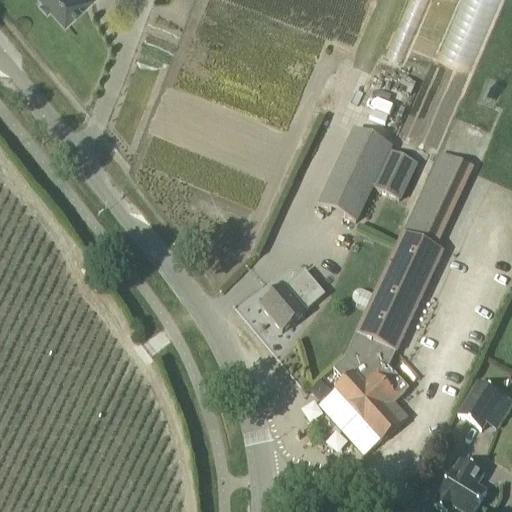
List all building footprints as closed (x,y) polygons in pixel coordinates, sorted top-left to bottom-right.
[(50,7),(64,23),(89,0),(42,0),(43,1),(44,0),(49,6),(48,7),(49,8),(50,7)] [(457,0),(435,58),(469,71),(495,0),(457,0)] [(372,192),(390,155),(392,150),(353,132),(317,209),(356,227),(372,192)] [(417,168),(390,155),(372,192),(400,205),(417,168)] [(397,357),(443,256),(435,252),(473,171),(440,156),(352,346),(368,365),(352,378),(334,394),(381,447),(408,423),(395,409),(408,396),(387,373),(394,356),(397,357)] [(282,336),(305,316),(314,307),(324,298),(302,274),(260,310),(282,336)] [(477,385),(456,419),(481,435),(502,401),(477,385)] [(454,511),(476,511),(481,505),(487,496),(475,488),(482,476),(459,463),(433,508),(439,511),(452,511),(453,511),(454,511)]
